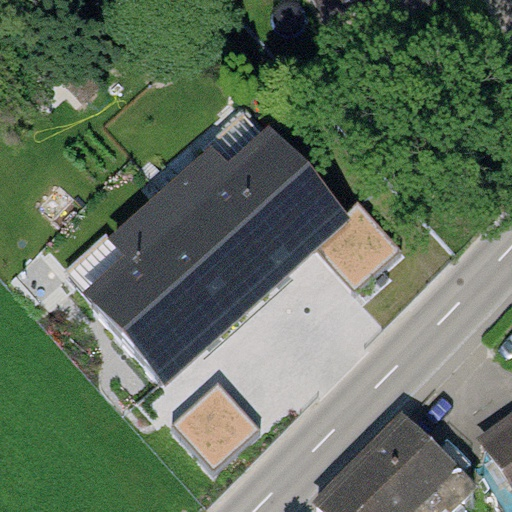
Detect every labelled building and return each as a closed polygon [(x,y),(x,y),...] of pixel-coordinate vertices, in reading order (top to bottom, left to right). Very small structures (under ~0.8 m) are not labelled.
[(312,0),(330,30),(381,0),(312,0)] [(239,119),(67,276),(164,383),(314,248),(337,227),(239,119)] [(337,227),(314,248),(332,268),(354,293),(401,251),(361,206),(337,227)] [(239,409),(219,387),(175,427),(217,472),(260,432),(239,409)] [(405,431),(321,511),(462,511),(460,509),(470,499),(405,431)] [(511,433),(485,452),(511,489),(511,433)]
